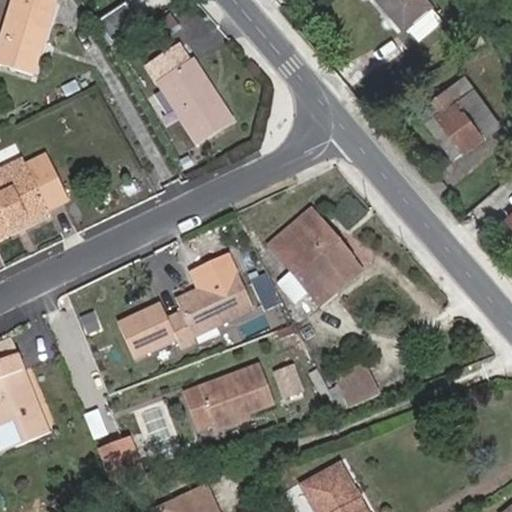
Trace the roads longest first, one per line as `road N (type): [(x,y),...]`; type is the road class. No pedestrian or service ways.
road 1 (residential): [(345,128),(0,301)]
road 2 (tertiary): [(511,320),(345,128)]
road 3 (tertiary): [(345,128),(238,0)]
